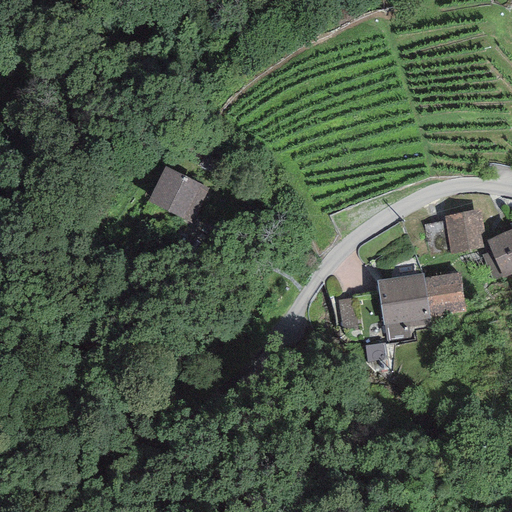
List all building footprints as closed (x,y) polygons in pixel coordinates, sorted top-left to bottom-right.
[(165,167),(147,201),(192,224),(210,190),(165,167)] [(486,248),(480,210),(444,217),(445,221),(450,252),(451,254),(486,248)] [(429,256),(450,252),(445,221),(424,225),(429,256)] [(502,277),(503,278),(511,274),(511,228),(511,229),(486,241),(491,252),(482,255),(493,280),(502,277)] [(384,325),(430,319),(430,317),(424,279),(423,273),(376,280),(383,325),(384,325)] [(424,279),(430,317),(464,311),(459,274),(424,279)] [(352,298),(337,300),(343,331),(357,328),(352,298)] [(430,319),(384,325),(386,341),(410,338),(408,326),(431,323),(430,319)] [(387,360),(385,343),(364,346),(367,363),(387,360)]
